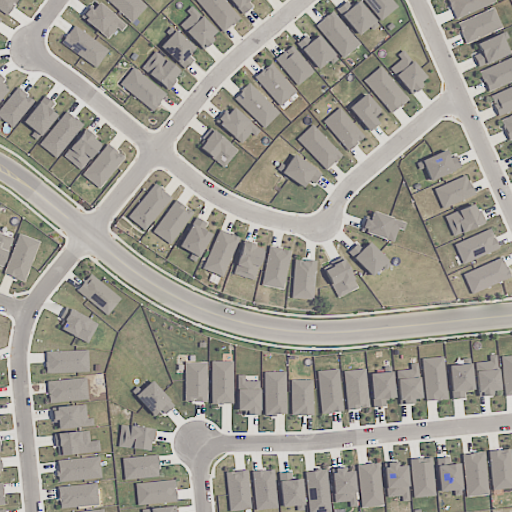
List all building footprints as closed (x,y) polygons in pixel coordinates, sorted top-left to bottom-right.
[(194,0),(222,33),(239,19),(223,0),(194,0)] [(229,0),(242,15),(252,7),(247,1),(248,0),(229,0)] [(362,0),(381,21),(397,6),(391,0),(362,0)] [(446,0),(454,19),(495,3),(493,0),(446,0)] [(351,7),(346,1),(336,9),(357,35),(374,22),(357,1),(351,7)] [(185,11),(189,16),(179,25),(201,49),(217,35),(191,6),(185,11)] [(464,42),(500,26),(492,8),(456,24),(464,42)] [(359,46),(333,11),(315,24),(341,59),(359,46)] [(194,48),(174,30),(159,47),(184,70),(193,60),(188,55),(194,48)] [(311,40),(306,34),(295,44),(317,70),(334,55),(317,35),(311,40)] [(510,56),(503,34),(475,43),(478,52),(472,53),(476,66),(510,56)] [(313,73),(291,45),(274,59),(296,86),(313,73)] [(181,73),(155,51),(141,68),(166,90),(181,73)] [(427,79),(404,53),(387,67),(410,94),(427,79)] [(511,58),(478,70),(485,91),(511,82),(511,58)] [(277,107),(294,95),(272,63),(254,76),(277,107)] [(391,114),(407,100),(380,67),(363,80),(391,114)] [(166,94),(131,68),(118,85),(153,111),(166,94)] [(264,129),(279,113),(248,83),(233,99),(264,129)] [(511,110),(511,86),(489,94),(495,115),(511,110)] [(0,118),(11,127),(33,100),(17,87),(0,108),(0,118)] [(373,118),(380,112),(365,94),(348,108),(368,131),(377,123),(373,118)] [(49,110),(54,104),(43,96),(22,122),(38,135),(55,115),(49,110)] [(217,122),(241,144),(255,128),(231,106),(217,122)] [(322,120),(346,152),(363,138),(340,107),(322,120)] [(55,158),(82,126),(66,112),(39,145),(55,158)] [(508,141),(511,139),(511,115),(499,120),(508,141)] [(325,171),(341,156),(312,124),(296,139),(325,171)] [(198,147),(223,168),(237,151),(212,130),(198,147)] [(62,155),(79,170),(101,146),(84,131),(62,155)] [(99,189),(124,158),(107,144),(82,174),(99,189)] [(420,160),(428,181),(457,170),(449,149),(420,160)] [(321,173),(292,155),(280,173),(302,188),(307,181),(313,185),(321,173)] [(440,209),(473,196),(466,176),(433,188),(440,209)] [(143,231),(172,199),(155,184),(126,216),(143,231)] [(151,232),(169,245),(192,213),(174,201),(151,232)] [(444,216),(452,237),(483,224),(474,204),(444,216)] [(360,230),(394,243),(402,222),(371,211),(368,221),(364,219),(360,230)] [(203,231),(207,224),(194,217),(178,250),(198,259),(210,234),(203,231)] [(453,244),(462,265),(498,249),(489,229),(453,244)] [(238,238),(218,230),(202,270),(222,278),(238,238)] [(0,269),(1,270),(12,238),(0,233),(0,269)] [(39,242),(18,234),(3,275),(24,282),(39,242)] [(387,260),(367,242),(362,248),(357,243),(347,253),(371,276),(387,260)] [(254,281),(263,250),(242,244),(232,274),(254,281)] [(290,251),(268,246),(261,285),(282,290),(290,251)] [(510,278),(502,258),(462,274),(470,294),(510,278)] [(313,300),(315,261),(293,260),(291,299),(313,300)] [(357,289),(343,260),(323,269),(337,298),(357,289)] [(75,291),(106,316),(120,299),(89,274),(75,291)] [(59,330),(88,344),(97,323),(69,310),(59,330)] [(45,352),(45,374),(88,372),(87,351),(45,352)] [(474,363),(478,396),(500,393),(495,355),(488,356),(489,361),(474,363)] [(511,395),(511,355),(500,357),(505,396),(511,395)] [(424,401),(446,400),(444,357),(422,358),(424,401)] [(232,361),(210,362),(210,405),(232,405),(232,361)] [(206,363),(184,363),(184,402),(206,402),(206,363)] [(410,370),(396,371),(398,403),(420,402),(417,363),(409,363),(410,370)] [(464,399),(463,391),(472,391),(471,364),(448,365),(450,399),(464,399)] [(365,369),(343,371),(345,410),(367,409),(365,369)] [(339,370),(318,371),(319,414),(340,413),(339,370)] [(263,372),(264,416),(286,415),(284,372),(263,372)] [(372,408),(385,407),(384,399),(394,398),(391,372),(369,374),(372,408)] [(259,414),(258,381),(245,381),(244,375),(236,376),(237,414),(259,414)] [(47,381),(47,402),(87,400),(86,379),(47,381)] [(290,381),(290,416),(312,415),(312,380),(290,381)] [(155,419),(172,404),(151,381),(134,396),(155,419)] [(92,426),(92,418),(86,419),(85,405),(51,408),(52,422),(56,421),(57,430),(92,426)] [(151,451),(153,429),(119,425),(117,447),(151,451)] [(55,434),(58,457),(90,453),(87,430),(55,434)] [(489,450),(490,490),(511,489),(510,450),(489,450)] [(487,496),(484,453),(462,454),(465,497),(487,496)] [(123,479),(158,478),(157,456),(122,457),(123,479)] [(55,460),(56,482),(100,480),(99,457),(55,460)] [(413,498),(435,496),(430,457),(408,460),(413,498)] [(459,464),(449,464),(449,457),(436,458),(437,492),(460,491),(459,464)] [(386,498),(401,497),(401,502),(408,501),(406,466),(396,466),(396,462),(384,463),(386,498)] [(379,463),(357,464),(360,508),(382,506),(379,463)] [(354,471),(344,472),(343,468),(331,468),(333,503),(348,502),(349,507),(356,507),(354,471)] [(255,511),(277,508),(272,469),(251,472),(255,511)] [(309,511),(328,511),(331,511),(325,469),(304,472),(309,511)] [(225,472),(227,511),(249,510),(248,471),(225,472)] [(304,511),(301,479),(292,480),(291,472),(277,473),(281,507),(295,506),(296,511),(304,511)] [(176,501),(173,480),(134,484),(137,505),(176,501)] [(97,507),(96,484),(57,486),(58,508),(97,507)]
